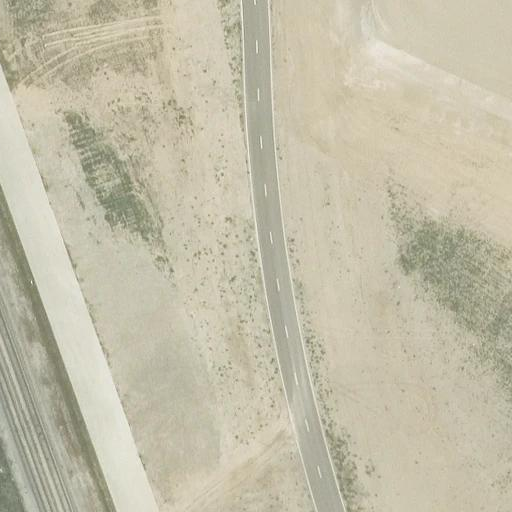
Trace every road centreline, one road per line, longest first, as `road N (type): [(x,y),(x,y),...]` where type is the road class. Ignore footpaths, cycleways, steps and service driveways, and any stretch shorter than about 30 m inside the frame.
road 1 (unclassified): [(69,0),(136,251),(190,401),(251,511)]
road 2 (unclassified): [(329,511),(269,249),(251,0)]
